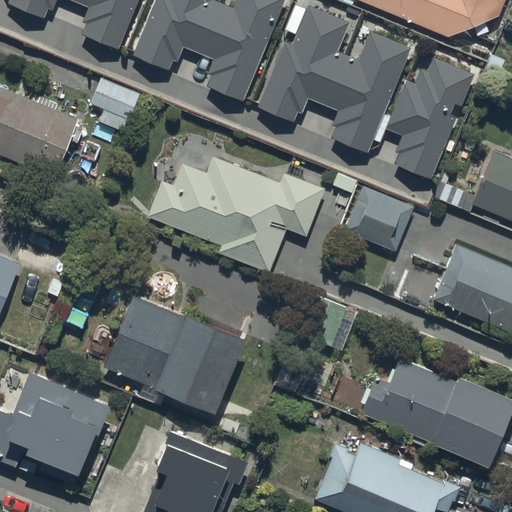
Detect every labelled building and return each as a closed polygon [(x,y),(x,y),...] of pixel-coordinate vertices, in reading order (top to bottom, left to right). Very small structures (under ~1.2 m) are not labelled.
[(10,0),(8,5),(43,21),(48,10),(53,12),(57,0),(66,0),(89,9),(83,25),(87,27),(83,36),(116,51),(138,0),(10,0)] [(156,0),(131,57),(167,73),(171,62),(175,64),(182,49),(211,62),(205,77),(210,79),(206,88),(240,103),(285,1),(283,0),(236,0),(232,10),(213,1),(213,0),(156,0)] [(352,0),(448,40),(498,20),(505,0),(352,0)] [(283,45),(256,109),(291,124),(296,114),(300,115),(306,101),(337,114),(331,128),(335,129),(331,140),(365,154),(408,50),(368,34),(357,62),(335,53),(346,25),(306,8),(304,12),(293,7),(283,33),(294,37),(290,48),(283,45)] [(397,155),(394,166),(428,181),(453,119),(449,117),(453,106),(459,108),(472,77),(432,61),(427,74),(420,71),(414,86),(405,82),(385,131),(400,137),(393,154),(397,155)] [(98,81),(88,105),(103,111),(98,123),(121,132),(125,122),(127,123),(138,96),(98,81)] [(0,157),(53,180),(77,122),(0,90),(0,157)] [(511,159),(494,152),(472,206),(511,223),(511,159)] [(160,182),(147,217),(220,248),(217,255),(266,276),(285,233),(303,241),(325,191),(283,173),(278,185),(212,157),(205,174),(180,164),(171,187),(160,182)] [(361,187),(342,232),(394,254),(412,209),(361,187)] [(511,335),(511,267),(455,243),(431,301),(511,335)] [(0,316),(20,268),(0,259),(0,316)] [(129,298),(101,369),(152,390),(151,394),(211,418),(241,344),(129,298)] [(306,298),(293,335),(330,349),(344,311),(306,298)] [(374,380),(359,415),(430,445),(429,449),(486,473),(511,410),(511,406),(457,383),(455,387),(397,362),(387,386),(374,380)] [(0,411),(0,464),(15,471),(22,453),(28,456),(26,461),(78,482),(108,409),(29,376),(13,417),(0,411)] [(156,482),(142,511),(219,511),(230,486),(234,488),(243,467),(167,435),(149,479),(156,482)] [(331,460),(312,502),(337,511),(446,511),(457,486),(444,481),(442,485),(410,472),(412,466),(358,444),(355,452),(334,444),(328,459),(331,460)]
